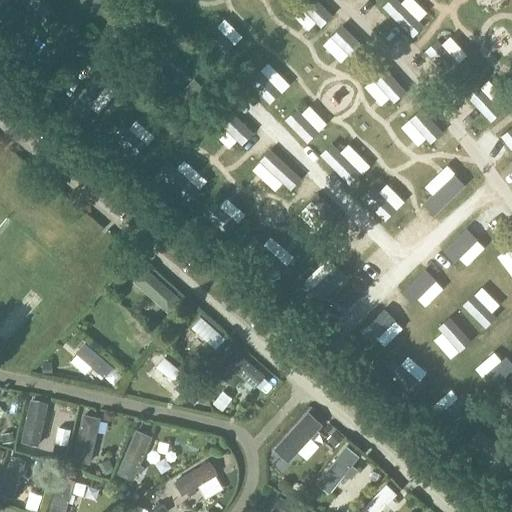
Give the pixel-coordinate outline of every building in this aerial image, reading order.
[(0,0),(0,30),(4,33),(20,15),(7,3),(9,0),(0,0)] [(314,0),(306,0),(299,7),(322,30),(333,18),(314,0)] [(394,0),(391,0),(383,9),(413,40),(424,29),(394,0)] [(213,25),(201,37),(224,59),(235,47),(213,25)] [(343,29),(332,40),(355,63),(366,51),(343,29)] [(438,42),(425,54),(448,79),(461,68),(438,42)] [(252,64),(240,76),(271,107),(283,95),(252,64)] [(194,80),(182,93),(155,67),(146,76),(173,102),(170,105),(180,114),(204,90),(194,80)] [(385,71),(373,82),(395,106),(407,95),(385,71)] [(96,75),(69,109),(82,119),(109,86),(96,75)] [(473,83),(461,94),(491,124),(501,115),(473,83)] [(298,112),(285,123),(308,146),(320,134),(298,112)] [(422,112),(409,124),(430,147),(442,135),(422,112)] [(231,114),(220,126),(243,148),(254,136),(231,114)] [(123,126),(112,138),(137,159),(147,147),(123,126)] [(511,131),(501,139),(511,153),(511,131)] [(333,146),(321,158),(351,188),(362,176),(333,146)] [(271,153),(260,165),(292,193),(302,182),(271,153)] [(168,164),(157,176),(189,204),(200,192),(168,164)] [(454,170),(423,200),(434,211),(465,181),(454,170)] [(375,190),(364,202),(386,224),(397,212),(375,190)] [(318,198),(307,210),(330,231),(341,220),(318,198)] [(214,205),(204,218),(228,238),(238,226),(214,205)] [(466,225),(443,248),(454,258),(477,236),(466,225)] [(511,228),(511,227),(498,236),(511,254),(511,228)] [(254,241),(244,252),(276,280),(286,268),(254,241)] [(424,267),(402,288),(413,300),(436,278),(424,267)] [(168,313),(180,299),(146,268),(134,281),(168,313)] [(337,270),(307,299),(318,310),(347,280),(337,270)] [(474,291),(462,301),(485,324),(496,313),(474,291)] [(385,306),(362,329),(374,339),(396,317),(385,306)] [(449,314),(438,324),(459,348),(471,338),(449,314)] [(200,333),(190,343),(213,366),(223,356),(200,333)] [(255,387),(265,376),(237,352),(218,374),(229,383),(238,373),(255,387)] [(511,359),(506,353),(482,373),(492,386),(511,368),(511,359)] [(188,394),(196,385),(164,359),(157,368),(178,385),(175,389),(182,394),(185,391),(188,394)] [(104,395),(114,383),(83,360),(74,372),(104,395)] [(401,360),(390,373),(414,394),(426,381),(401,360)] [(463,390),(438,411),(449,423),(474,401),(463,390)] [(31,401),(22,442),(38,446),(48,404),(31,401)] [(323,422),(309,409),(275,446),(289,459),(323,422)] [(511,455),(479,430),(469,443),(509,473),(511,468),(511,455)] [(136,431),(118,473),(133,480),(137,472),(141,473),(143,468),(139,466),(151,438),(136,431)] [(330,494),(359,457),(346,447),(316,483),(330,494)] [(218,475),(209,461),(174,483),(183,496),(218,475)] [(66,468),(63,477),(61,477),(49,511),(65,511),(75,481),(78,471),(66,468)] [(393,511),(383,501),(371,511),(393,511)]
